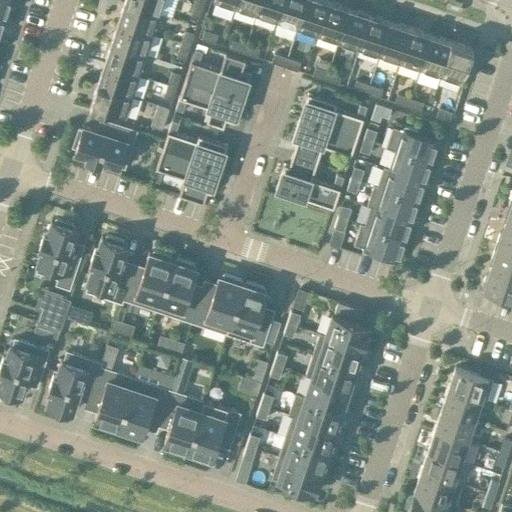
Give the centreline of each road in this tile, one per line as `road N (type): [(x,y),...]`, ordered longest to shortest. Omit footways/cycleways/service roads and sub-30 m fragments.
road 1 (residential): [(272,511),(0,419)]
road 2 (residential): [(430,306),(511,60)]
road 3 (residential): [(8,167),(228,239)]
road 4 (residential): [(366,511),(430,306)]
road 5 (residential): [(228,239),(430,306)]
road 6 (residential): [(8,167),(62,0)]
road 7 (residential): [(280,76),(228,239)]
